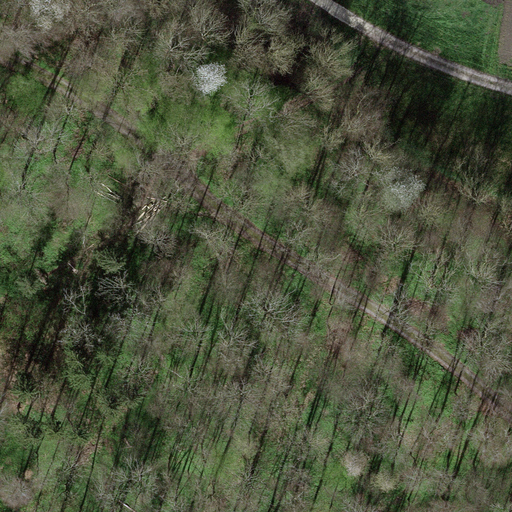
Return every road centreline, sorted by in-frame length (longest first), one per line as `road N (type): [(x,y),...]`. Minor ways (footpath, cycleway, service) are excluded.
road 1 (track): [(175,168),(511,428)]
road 2 (track): [(0,68),(118,125),(175,168)]
road 3 (track): [(380,40),(511,86)]
